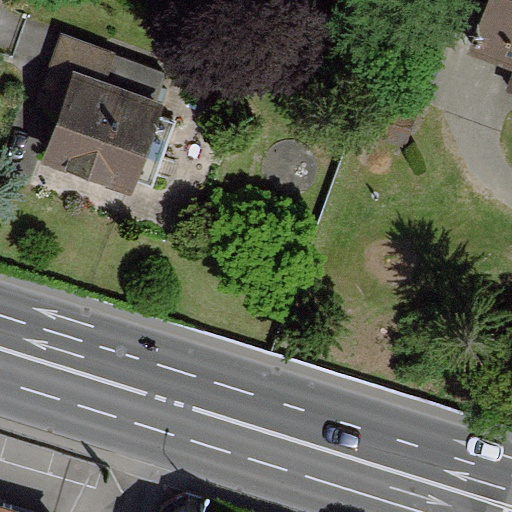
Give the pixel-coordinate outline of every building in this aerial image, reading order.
[(511,0),(489,0),(474,44),(511,57),(511,0)] [(117,55),(108,84),(155,100),(167,72),(117,55)] [(108,84),(78,74),(50,150),(134,179),(137,173),(159,110),(162,102),(155,100),(108,84)] [(176,116),(159,110),(137,173),(156,180),(176,116)] [(30,511),(0,503),(0,511),(30,511)]
